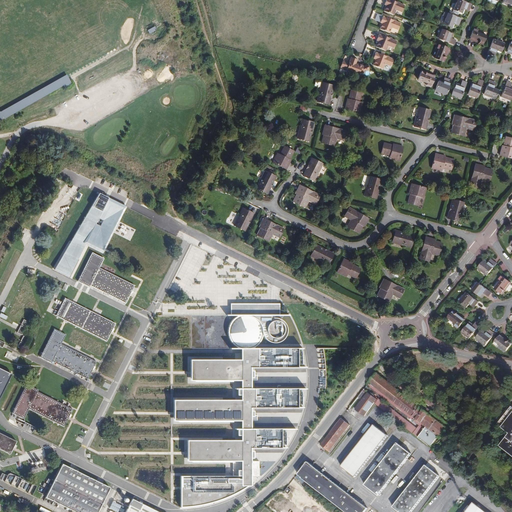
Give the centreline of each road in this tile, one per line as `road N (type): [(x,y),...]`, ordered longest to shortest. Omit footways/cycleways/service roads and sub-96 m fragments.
road 1 (tertiary): [(388,342),(287,473),(245,511)]
road 2 (residential): [(192,234),(385,330)]
road 3 (unclassified): [(147,321),(77,459)]
road 4 (unclassified): [(22,258),(147,321)]
road 5 (residential): [(390,215),(351,246),(271,210)]
